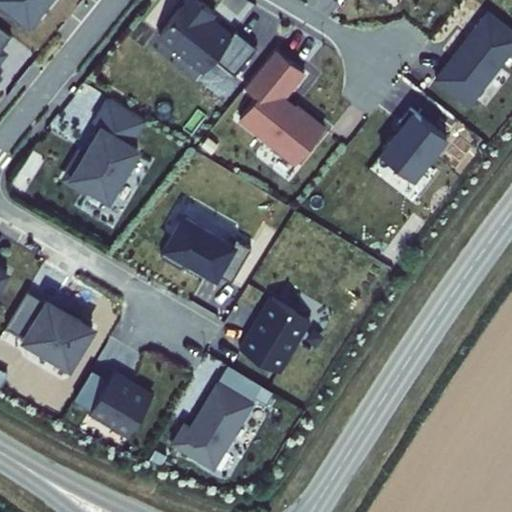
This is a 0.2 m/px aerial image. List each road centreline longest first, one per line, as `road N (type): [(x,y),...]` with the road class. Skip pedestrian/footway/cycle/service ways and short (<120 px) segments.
road 1 (tertiary): [(511,209),(310,511)]
road 2 (residential): [(0,205),(189,316)]
road 3 (residential): [(0,142),(116,0)]
road 4 (tertiary): [(134,511),(0,448)]
